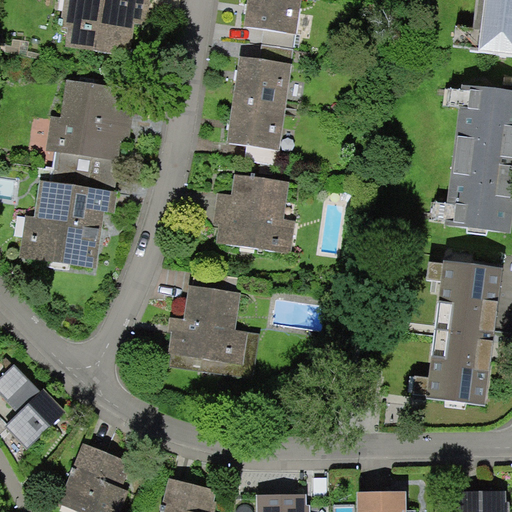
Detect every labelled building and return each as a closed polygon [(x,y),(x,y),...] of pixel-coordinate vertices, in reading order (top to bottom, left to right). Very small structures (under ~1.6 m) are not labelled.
[(74,0),(68,44),(67,47),(127,56),(132,21),(144,23),(145,16),(147,2),(149,3),(149,0),(74,0)] [(286,32),(291,0),(250,0),(250,5),(245,4),(244,9),(243,14),(248,14),(247,28),(264,30),(261,45),(293,50),(295,34),(286,32)] [(511,0),(476,0),(470,51),(511,56),(511,0)] [(239,81),(236,101),(275,107),(282,65),(291,66),(293,50),(261,45),(259,60),(242,58),(240,71),(235,70),(234,75),(234,80),(239,81)] [(132,113),(116,110),(119,82),(100,79),(99,86),(69,82),(56,169),(62,170),(115,178),(118,158),(116,158),(119,136),(120,129),(129,130),(132,113)] [(448,225),(507,232),(511,191),(511,93),(465,88),(448,225)] [(269,148),(275,107),(236,101),(233,121),(228,120),(227,125),(226,130),(231,130),(229,143),(246,146),(244,161),(276,166),(278,149),(269,148)] [(115,178),(62,170),(60,185),(44,183),(38,219),(37,219),(31,258),(92,267),(97,233),(100,209),(110,211),(115,178)] [(251,174),(251,177),(237,175),(234,196),(218,193),(215,211),(223,213),(222,219),(219,243),(276,252),(286,182),(254,178),(255,175),(251,174)] [(444,262),(427,397),(484,405),(493,338),(501,270),(444,262)] [(204,359),(202,372),(242,378),(248,332),(233,330),(240,278),(194,272),(192,286),(191,286),(186,320),(176,318),(173,337),(170,354),(204,359)] [(28,447),(63,413),(42,391),(40,393),(35,388),(14,366),(0,379),(0,392),(20,413),(7,426),(28,447)] [(70,473),(73,474),(66,492),(85,500),(80,511),(117,511),(126,491),(115,487),(125,461),(100,451),(85,445),(75,469),(72,468),(70,473)] [(208,511),(214,490),(189,484),(171,479),(165,506),(161,505),(160,510),(163,511),(208,511)] [(358,511),(404,511),(404,492),(375,493),(358,493),(358,511)] [(475,492),(459,492),(459,511),(503,511),(503,492),(475,492)] [(259,511),(303,511),(303,495),(277,495),(259,495),(259,511)]
